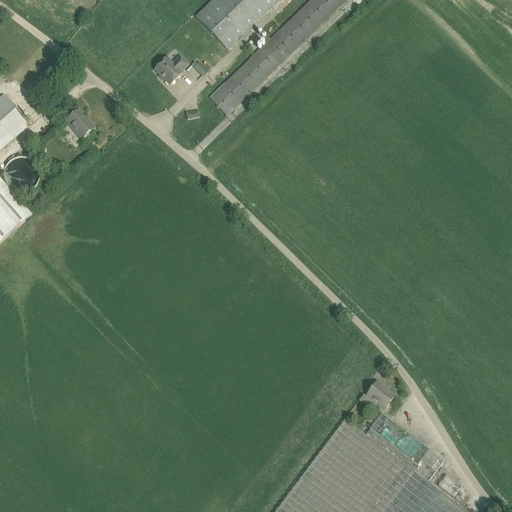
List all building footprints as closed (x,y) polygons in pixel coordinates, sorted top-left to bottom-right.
[(214,0),(196,18),(229,53),(283,0),(214,0)] [(313,0),(210,100),(227,117),(348,0),(313,0)] [(166,60),(162,64),(155,71),(170,87),(182,76),(181,75),(190,66),(181,57),(172,65),(166,60)] [(194,68),(194,69),(201,76),(202,77),(208,71),(199,63),(198,65),(195,62),(192,65),(194,68)] [(0,99),(0,152),(30,126),(4,96),(0,99)] [(79,113),(75,116),(67,123),(82,140),(95,129),(88,121),(87,122),(79,113)] [(0,245),(33,217),(10,191),(7,187),(0,179),(0,245)] [(378,383),(375,387),(367,398),(385,411),(396,397),(378,383)] [(466,511),(429,483),(444,463),(430,452),(382,416),(366,437),(345,421),(277,511),(466,511)] [(447,477),(439,487),(454,499),(462,488),(447,477)]
